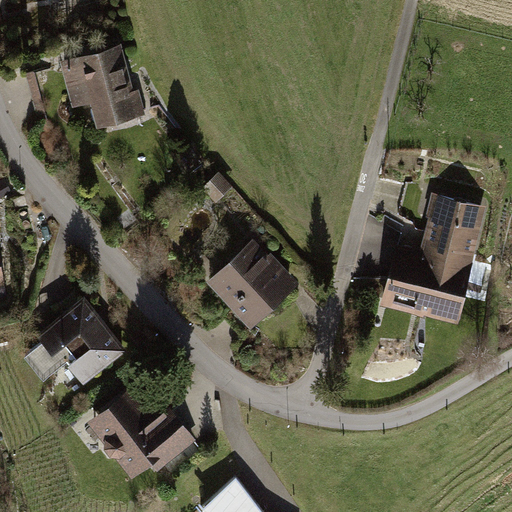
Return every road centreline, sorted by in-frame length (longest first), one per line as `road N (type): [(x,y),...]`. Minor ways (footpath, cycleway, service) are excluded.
road 1 (residential): [(302,412),(217,362),(108,261),(33,175),(0,119)]
road 2 (residential): [(375,145),(302,412)]
road 3 (unclassified): [(511,357),(424,410),(342,419)]
road 4 (track): [(411,0),(375,145)]
